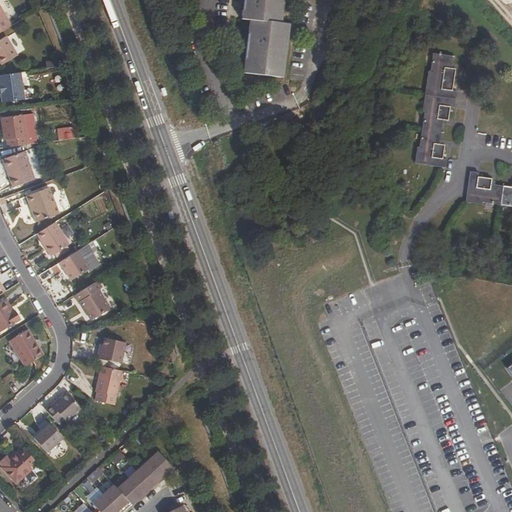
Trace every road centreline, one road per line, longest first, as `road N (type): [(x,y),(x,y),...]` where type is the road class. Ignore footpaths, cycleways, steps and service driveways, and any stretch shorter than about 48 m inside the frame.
road 1 (secondary): [(301,511),(108,0)]
road 2 (residential): [(0,424),(51,375),(61,347),(0,229)]
